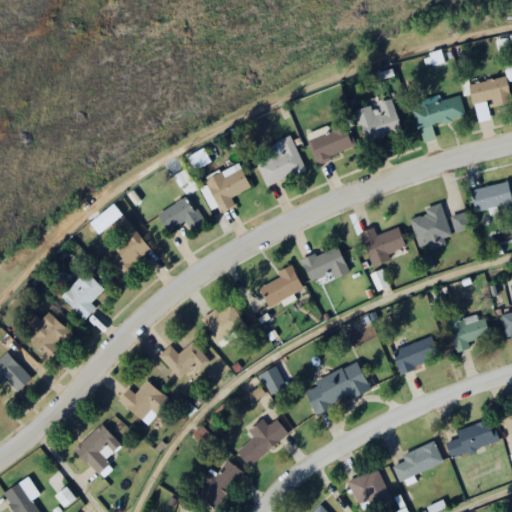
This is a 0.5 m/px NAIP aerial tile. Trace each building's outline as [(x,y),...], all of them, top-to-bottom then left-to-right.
[(510,103),(505,76),(469,83),(476,120),(488,118),(486,110),(483,110),(481,101),(491,100),(492,106),(510,103)] [(429,124),(463,115),(459,96),(413,107),(421,140),(433,137),(429,124)] [(400,131),(391,98),(374,102),(374,104),(355,109),(363,140),(400,131)] [(313,161),(354,149),(346,124),(330,128),(329,124),(304,132),(313,161)] [(255,161),(264,185),(303,170),(290,135),(273,141),(278,153),(255,161)] [(187,156),(193,169),(209,162),(203,148),(187,156)] [(248,187),(237,163),(203,179),(219,212),(234,205),(229,196),(248,187)] [(470,189),(474,210),(511,203),(507,181),(470,189)] [(184,219),(191,230),(203,222),(186,195),(155,213),(166,230),(184,219)] [(409,218),(417,248),(443,241),(441,237),(449,235),(440,203),(424,208),(426,214),(409,218)] [(467,228),(463,214),(451,217),(455,231),(467,228)] [(123,237),(111,246),(115,251),(107,257),(122,279),(136,268),(131,262),(148,250),(123,215),(112,223),(123,237)] [(388,260),(386,254),(404,248),(397,227),(374,235),(372,227),(358,232),(369,266),(388,260)] [(301,259),(311,285),(347,272),(337,245),(301,259)] [(302,288),(291,267),(256,285),(267,307),(302,288)] [(89,302),(103,289),(85,271),(60,295),(82,319),(95,308),(89,302)] [(216,341),(243,324),(229,301),(202,319),(216,341)] [(504,335),(511,333),(511,310),(500,313),(504,335)] [(46,312),(40,319),(30,311),(20,322),(35,335),(29,343),(47,359),(70,332),(46,312)] [(482,314),(446,325),(454,351),(468,347),(467,342),(488,336),(482,314)] [(398,371),(438,357),(431,336),(391,349),(398,371)] [(209,361),(190,341),(177,354),(168,345),(157,356),(178,378),(192,365),(198,371),(209,361)] [(0,356),(0,381),(3,378),(16,392),(30,378),(5,352),(0,356)] [(314,413),(368,388),(356,362),(302,386),(314,413)] [(127,389),(117,400),(140,420),(149,410),(155,415),(168,401),(146,380),(133,394),(127,389)] [(511,410),(503,413),(509,435),(511,434),(511,410)] [(245,465),(287,435),(275,418),(266,425),(261,418),(246,428),(253,438),(235,451),(245,465)] [(455,429),(457,437),(445,441),(450,457),(494,443),(486,419),(455,429)] [(108,464),(104,460),(120,444),(99,424),(73,450),(98,474),(108,464)] [(401,454),(404,460),(392,465),(398,480),(442,462),(433,440),(401,454)] [(215,474),(208,470),(192,493),(215,510),(242,472),(225,460),(215,474)] [(377,468),(346,480),(354,500),(362,497),(367,510),(390,501),(377,468)] [(38,511),(30,500),(38,494),(27,476),(1,493),(13,511),(38,511)] [(74,499),(66,487),(55,495),(62,507),(74,499)]
